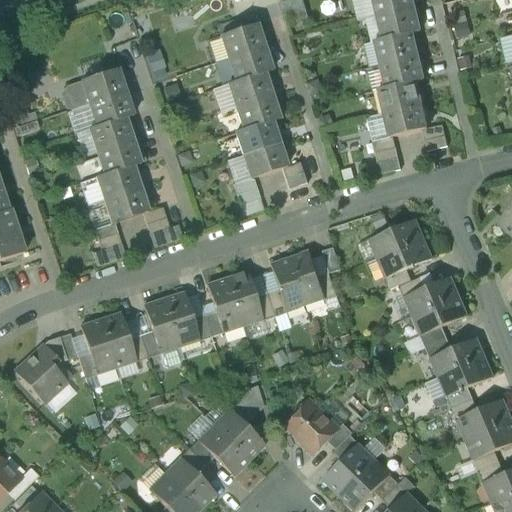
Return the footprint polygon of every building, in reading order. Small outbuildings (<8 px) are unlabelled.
[(285,12),(302,11),(301,0),(296,0),(284,1),(285,12)] [(411,0),(372,0),(377,19),(414,10),(411,0)] [(414,10),(377,19),(382,42),(413,35),(420,34),(414,10)] [(255,26),(219,38),(227,62),(263,50),(255,26)] [(382,42),(375,44),(381,68),(417,59),(413,35),(382,42)] [(263,50),(227,62),(234,84),(262,75),(270,73),(263,50)] [(41,51),(27,57),(30,65),(45,59),(41,51)] [(417,59),(381,68),(386,91),(415,84),(423,82),(417,59)] [(117,71),(80,83),(82,89),(88,107),(124,95),(121,84),(126,82),(123,76),(118,77),(117,71)] [(234,84),(227,87),(234,110),(270,98),(262,75),(234,84)] [(386,91),(378,93),(384,116),(421,107),(415,84),(386,91)] [(82,89),(67,94),(62,99),(66,111),(71,112),(88,107),(82,89)] [(124,95),(88,107),(96,129),(96,130),(124,120),(125,121),(132,118),(124,95)] [(270,98),(234,110),(242,133),(271,123),(278,121),(270,98)] [(21,106),(11,109),(16,125),(26,122),(21,106)] [(421,107),(384,116),(389,140),(392,139),(422,132),(426,131),(421,107)] [(389,140),(384,116),(366,120),(372,144),(389,140)] [(124,120),(96,130),(96,129),(88,132),(96,155),(132,143),(125,121),(124,120)] [(242,133),(234,135),(242,158),(278,146),(271,123),(242,133)] [(426,131),(422,132),(424,143),(444,138),(442,127),(426,131)] [(444,138),(424,143),(427,153),(447,149),(444,138)] [(375,155),(395,150),(392,139),(389,140),(372,144),(375,155)] [(132,143),(96,155),(103,178),(132,169),(139,166),(132,143)] [(278,146),(242,158),(249,181),(252,180),(281,171),(286,169),(278,146)] [(395,150),(375,155),(377,165),(397,160),(395,150)] [(377,165),(367,168),(369,179),(401,172),(398,161),(397,160),(377,165)] [(286,169),(281,171),(284,181),(304,175),(301,164),(286,169)] [(103,178),(96,180),(103,203),(139,191),(132,169),(103,178)] [(304,175),(284,181),(288,192),(308,185),(304,175)] [(249,181),(232,187),(236,197),(256,191),(252,180),(249,181)] [(0,263),(23,256),(10,213),(7,214),(0,190),(0,263)] [(139,191),(103,203),(111,226),(114,225),(142,216),(147,214),(139,191)] [(256,191),(236,197),(239,208),(259,201),(256,191)] [(511,208),(497,225),(511,239),(511,208)] [(147,214),(142,216),(145,226),(165,220),(162,210),(147,214)] [(165,220),(145,226),(149,237),(169,230),(165,220)] [(416,223),(369,242),(377,262),(424,242),(416,223)] [(111,226),(94,232),(97,242),(117,236),(114,225),(111,226)] [(169,230),(149,237),(153,250),(182,240),(177,228),(169,230)] [(117,236),(97,242),(100,253),(101,253),(120,246),(117,236)] [(424,242),(377,262),(385,281),(407,272),(432,261),(424,242)] [(120,246),(101,253),(100,253),(92,255),(96,269),(125,259),(120,246)] [(333,250),(322,254),(324,258),(329,275),(340,272),(333,250)] [(309,253),(289,260),(305,308),(325,301),(318,279),(312,262),(309,253)] [(329,276),(329,275),(324,258),(312,262),(318,279),(329,276)] [(289,260),(269,266),(278,293),(285,314),(305,308),(289,260)] [(407,272),(385,281),(390,292),(399,289),(411,283),(407,272)] [(246,274),(226,281),(242,329),(262,322),(255,301),(246,274)] [(331,281),(329,276),(318,279),(325,301),(325,302),(336,298),(331,281)] [(411,283),(399,289),(403,300),(404,299),(425,291),(420,279),(411,283)] [(425,291),(404,299),(412,319),(459,299),(451,280),(425,291)] [(226,281),(206,287),(215,314),(222,335),(242,329),(226,281)] [(278,293),(266,297),(274,319),(285,315),(285,314),(278,293)] [(183,294),(163,301),(179,350),(199,343),(192,321),(183,294)] [(266,297),(255,301),(262,322),(262,323),(274,319),(266,297)] [(459,299),(412,319),(421,339),(441,330),(467,319),(459,299)] [(163,301),(143,308),(151,334),(159,357),(162,368),(167,370),(179,366),(181,362),(183,362),(179,350),(163,301)] [(215,314),(203,317),(210,340),(222,336),(222,335),(215,314)] [(120,315),(100,322),(116,370),(136,364),(128,342),(120,315)] [(203,317),(192,321),(199,343),(210,340),(203,317)] [(100,322),(79,329),(82,337),(88,355),(95,377),(116,370),(100,322)] [(421,339),(420,339),(425,350),(446,341),(441,330),(421,339)] [(151,334),(140,338),(147,360),(159,357),(151,334)] [(70,336),(58,340),(65,363),(77,359),(71,340),(70,336)] [(71,340),(77,359),(88,355),(82,337),(71,340)] [(147,360),(140,338),(128,342),(136,364),(147,360)] [(58,340),(47,343),(55,366),(65,363),(58,340)] [(446,341),(425,350),(429,361),(430,361),(451,352),(446,341)] [(451,352),(430,361),(438,380),(485,360),(476,341),(451,352)] [(47,343),(14,374),(43,406),(67,384),(51,367),(55,366),(47,343)] [(95,377),(88,355),(77,359),(84,381),(95,377)] [(485,360),(438,380),(446,400),(467,391),(493,380),(485,360)] [(237,404),(253,420),(263,410),(257,389),(248,392),(237,404)] [(467,391),(446,400),(451,411),(472,402),(467,391)] [(472,402),(451,411),(456,422),(477,413),(472,402)] [(477,413),(456,422),(464,442),(511,423),(503,402),(477,413)] [(308,403),(284,427),(314,457),(327,444),(338,433),(308,403)] [(253,420),(237,404),(228,412),(228,413),(244,428),(253,420)] [(244,428),(228,413),(213,428),(249,464),(264,448),(244,428)] [(511,424),(511,423),(464,442),(473,463),(494,454),(511,446),(511,424)] [(338,433),(327,444),(336,452),(350,438),(352,436),(344,427),(338,433)] [(249,464),(213,428),(197,444),(213,460),(233,480),(249,464)] [(336,452),(334,454),(342,463),(358,446),(350,438),(336,452)] [(197,444),(196,444),(188,452),(205,468),(213,460),(197,444)] [(342,463),(322,483),(338,498),(374,462),(358,446),(342,463)] [(205,468),(188,452),(180,460),(180,461),(196,477),(205,468)] [(494,454),(473,463),(478,474),(499,465),(494,454)] [(196,477),(180,461),(164,477),(199,511),(200,511),(216,496),(196,477)] [(374,462),(338,498),(352,511),(356,511),(374,495),(390,478),(374,462)] [(0,465),(0,464),(0,500),(18,482),(0,465)] [(499,465),(478,474),(483,485),(504,476),(499,465)] [(29,471),(21,480),(29,487),(37,479),(29,471)] [(511,472),(504,476),(483,485),(492,506),(511,497),(511,472)] [(199,511),(164,477),(149,493),(168,511),(199,511)] [(390,478),(374,495),(382,503),(399,487),(390,478)] [(21,480),(6,496),(13,503),(29,487),(21,480)] [(399,487),(382,503),(391,511),(407,495),(399,487)] [(30,488),(14,505),(20,511),(23,511),(39,497),(30,488)] [(391,511),(390,511),(421,511),(423,511),(407,495),(391,511)] [(23,511),(52,511),(53,511),(39,497),(23,511)] [(511,511),(511,497),(492,506),(494,511),(511,511)]
